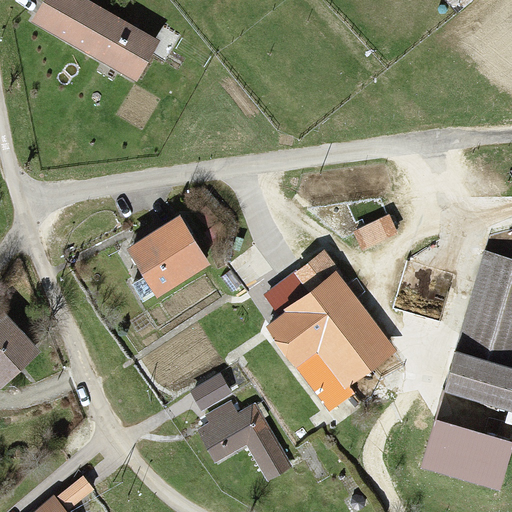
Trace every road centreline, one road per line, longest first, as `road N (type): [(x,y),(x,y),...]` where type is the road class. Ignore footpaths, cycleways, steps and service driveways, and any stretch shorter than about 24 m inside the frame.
road 1 (residential): [(511,132),(21,199)]
road 2 (residential): [(27,221),(101,415),(146,476),(191,511)]
